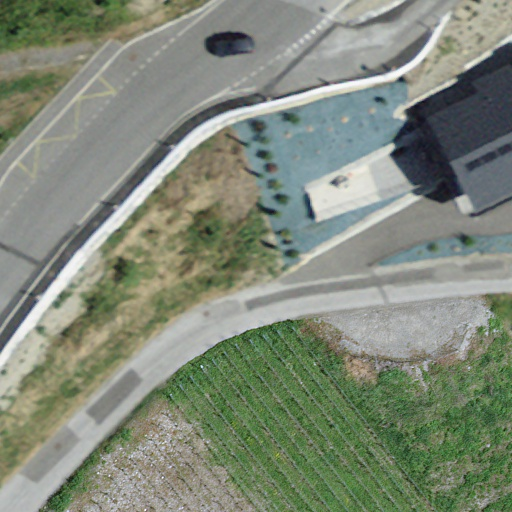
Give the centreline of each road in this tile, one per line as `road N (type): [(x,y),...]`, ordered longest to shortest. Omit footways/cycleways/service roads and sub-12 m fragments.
road 1 (unclassified): [(4,511),(146,369),(224,320),(279,303),(511,276)]
road 2 (tertiary): [(0,272),(107,147),(252,31)]
road 3 (residential): [(252,31),(279,52),(319,64),(400,33),(440,0)]
